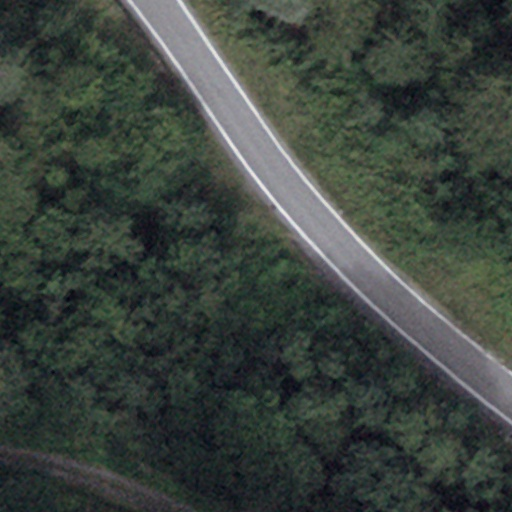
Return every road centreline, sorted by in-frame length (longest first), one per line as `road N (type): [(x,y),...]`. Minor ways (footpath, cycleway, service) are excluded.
road 1 (unclassified): [(511,452),(342,322),(247,214),(147,0)]
road 2 (track): [(162,511),(0,473)]
